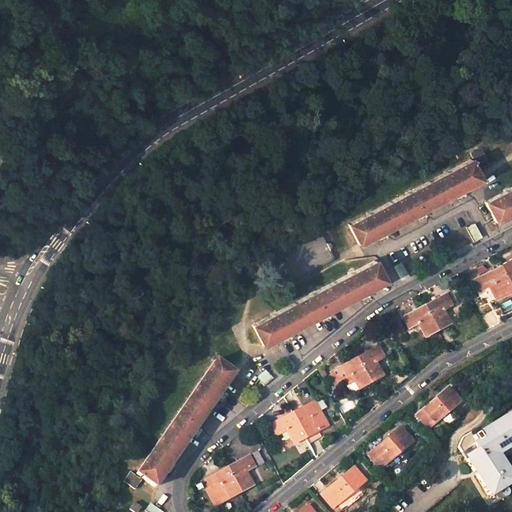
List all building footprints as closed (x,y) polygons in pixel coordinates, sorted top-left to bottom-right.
[(469,153),(476,165),(486,159),(480,147),(469,153)] [(347,224),(358,244),(480,179),(470,159),(347,224)] [(511,187),(484,202),(495,222),(511,212),(511,187)] [(511,258),(501,264),(511,285),(511,258)] [(262,345),(385,280),(374,260),(252,325),(262,345)] [(511,291),(511,285),(501,264),(473,279),(479,291),(490,285),(497,299),(511,291)] [(446,294),(424,306),(437,331),(450,324),(443,311),(452,306),(446,294)] [(425,338),(437,331),(424,306),(402,317),(408,329),(418,324),(425,338)] [(378,346),(356,358),(370,383),(383,377),(375,363),(385,358),(378,346)] [(370,383),(356,358),(330,373),(336,384),(341,382),(344,387),(354,382),(358,391),(370,383)] [(135,474),(154,487),(233,373),(214,360),(135,474)] [(461,401),(449,387),(415,415),(426,430),(461,401)] [(314,400),(292,412),(305,437),(318,431),(310,417),(320,412),(314,400)] [(293,444),(305,437),(292,412),(270,423),(276,436),(286,430),(293,444)] [(327,425),(320,412),(310,417),(318,431),(327,425)] [(464,460),(487,497),(510,482),(494,456),(511,444),(511,415),(511,413),(481,433),(483,437),(470,445),(473,449),(474,448),(477,452),(464,460)] [(367,455),(379,469),(411,442),(399,428),(367,455)] [(318,431),(305,437),(308,443),(321,436),(318,431)] [(257,466),(263,464),(260,451),(253,453),(257,466)] [(240,491),(240,492),(253,485),(245,472),(255,466),(248,455),(226,466),(240,491)] [(226,466),(205,479),(209,488),(205,490),(215,508),(222,504),(223,500),(227,497),(228,498),(228,499),(240,492),(240,491),(226,466)] [(353,467),(321,494),(332,508),(365,481),(353,467)] [(122,482),(134,490),(140,480),(129,473),(122,482)] [(129,509),(132,511),(136,511),(140,508),(133,503),(129,509)]
